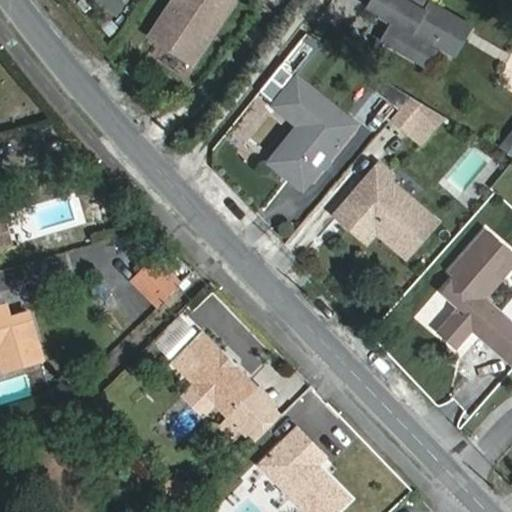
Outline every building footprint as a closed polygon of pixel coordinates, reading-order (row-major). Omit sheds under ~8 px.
[(92,0),(115,16),(125,0),(92,0)] [(175,0),(151,36),(192,63),(233,0),(175,0)] [(421,9),(404,0),(372,0),(369,6),(380,12),(377,17),(402,31),(394,46),(417,59),(426,44),(431,47),(436,39),(444,43),(457,20),(429,4),(425,12),(423,16),(418,13),(421,9)] [(275,105),(300,125),(280,150),(285,154),(276,166),(290,177),(296,169),(309,179),(320,166),(325,167),(330,161),(329,155),(354,123),(297,77),(275,105)] [(412,96),(391,120),(422,147),(445,118),(412,96)] [(276,166),(285,154),(280,150),(271,161),(276,166)] [(393,176),(380,164),(341,209),(373,236),(377,231),(408,257),(438,221),(406,193),(402,198),(386,184),(393,176)] [(309,179),(296,169),(290,177),(303,187),(309,179)] [(474,239),(450,266),(456,271),(442,287),(460,303),(444,321),(460,336),(471,324),(491,342),(511,318),(483,293),(506,267),(474,239)] [(143,279),(163,300),(184,280),(163,259),(143,279)] [(0,364),(2,369),(39,358),(26,313),(8,318),(5,307),(0,308),(0,364)] [(204,329),(175,357),(231,414),(260,385),(238,363),(231,363),(225,356),(225,350),(204,329)] [(299,427),(263,463),(311,511),(335,511),(351,497),(325,470),(322,473),(315,466),(318,463),(326,454),(299,427)] [(186,501),(200,489),(189,476),(175,488),(186,501)]
